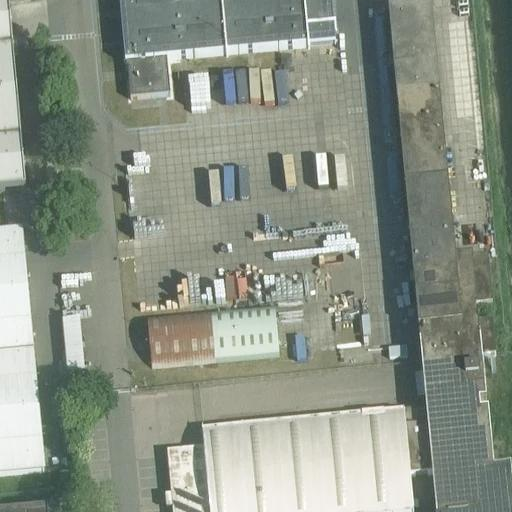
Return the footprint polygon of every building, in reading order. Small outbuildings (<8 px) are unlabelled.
[(119,0),(125,65),(336,45),(331,0),(119,0)] [(0,192),(27,190),(11,6),(0,7),(0,192)] [(204,450),(164,454),(169,498),(172,497),(173,511),(170,511),(169,511),(413,511),(410,477),(433,475),(436,511),(511,511),(511,473),(511,469),(493,471),(483,358),(496,357),(493,321),(478,322),(476,306),(491,305),(486,258),(458,261),(434,10),(389,14),(427,410),(322,420),(321,412),(304,413),(304,408),(263,411),(264,425),(202,431),(204,450)] [(465,23),(449,25),(461,153),(478,152),(465,23)] [(72,203),(71,191),(50,194),(51,206),(72,203)] [(22,231),(7,232),(0,232),(0,477),(45,473),(23,247),(22,231)] [(274,307),(147,319),(152,369),(279,357),(274,307)] [(67,377),(84,376),(83,321),(66,322),(67,377)] [(373,363),(372,346),(339,349),(341,365),(373,363)]
